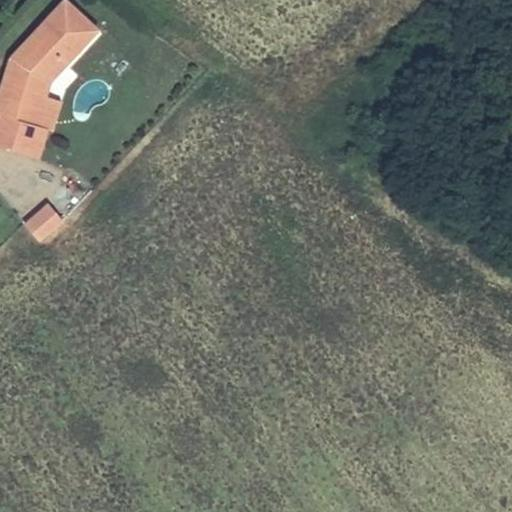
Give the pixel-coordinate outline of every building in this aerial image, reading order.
[(59,83),(107,32),(75,2),(29,50),(36,57),(25,69),(20,64),(0,126),(0,143),(47,158),(56,130),(46,127),(55,98),(59,83)] [(29,50),(20,60),(20,64),(25,69),(36,57),(29,50)] [(46,127),(56,130),(60,131),(69,103),(55,98),(46,127)] [(38,220),(53,234),(58,229),(43,215),(38,220)] [(24,235),(35,252),(53,234),(38,220),(24,235)]
